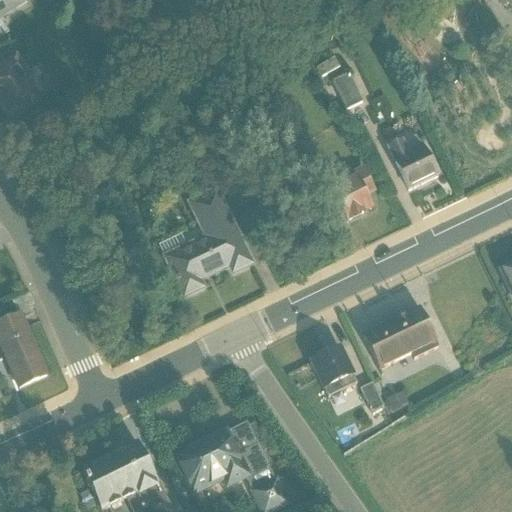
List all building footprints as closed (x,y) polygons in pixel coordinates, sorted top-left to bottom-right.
[(0,0),(0,24),(27,7),(21,0),(0,0)] [(149,0),(183,46),(245,0),(149,0)] [(511,0),(500,0),(511,9),(511,0)] [(0,72),(0,113),(8,124),(45,95),(17,59),(0,72)] [(402,180),(426,168),(410,135),(386,147),(402,180)] [(348,224),(372,214),(358,180),(333,191),(348,224)] [(229,278),(252,267),(215,192),(184,207),(200,240),(161,259),(182,301),(206,289),(203,284),(227,272),(229,278)] [(511,301),(511,267),(498,274),(511,301)] [(380,373),(437,351),(423,316),(366,339),(380,373)] [(0,353),(18,394),(48,381),(20,317),(0,325),(0,353)] [(324,400),(357,386),(342,351),(309,366),(324,400)] [(388,391),(374,397),(385,421),(399,415),(388,391)] [(418,401),(400,407),(405,422),(423,415),(418,401)] [(223,491),(248,481),(227,433),(169,458),(187,499),(220,485),(223,491)] [(95,511),(109,511),(155,489),(134,447),(78,476),(95,511)]
